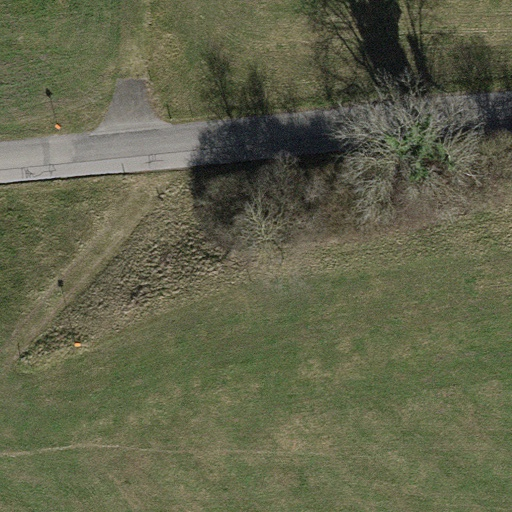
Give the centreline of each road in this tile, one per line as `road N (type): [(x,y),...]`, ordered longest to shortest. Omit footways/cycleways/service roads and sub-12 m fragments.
road 1 (unclassified): [(0,164),(511,111)]
road 2 (track): [(130,151),(135,0)]
